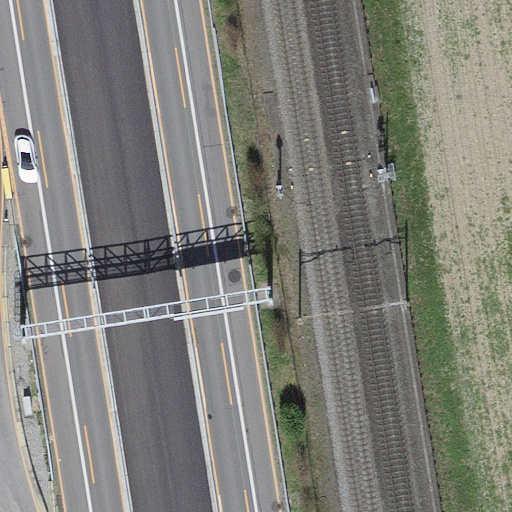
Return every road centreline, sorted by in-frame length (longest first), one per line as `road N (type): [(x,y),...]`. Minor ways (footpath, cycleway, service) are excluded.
road 1 (motorway): [(221,511),(140,0)]
road 2 (motorway): [(46,0),(126,511)]
